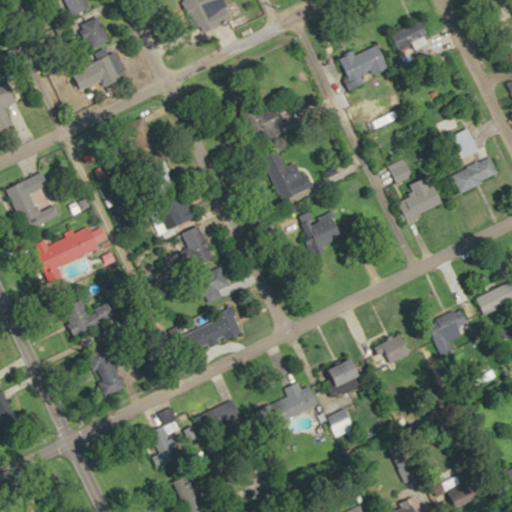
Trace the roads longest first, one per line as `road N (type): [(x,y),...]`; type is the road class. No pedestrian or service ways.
road 1 (residential): [(0,463),(511,213)]
road 2 (residential): [(277,329),(125,0)]
road 3 (residential): [(0,157),(317,0)]
road 4 (residential): [(100,511),(0,303)]
road 5 (residential): [(511,167),(431,0)]
